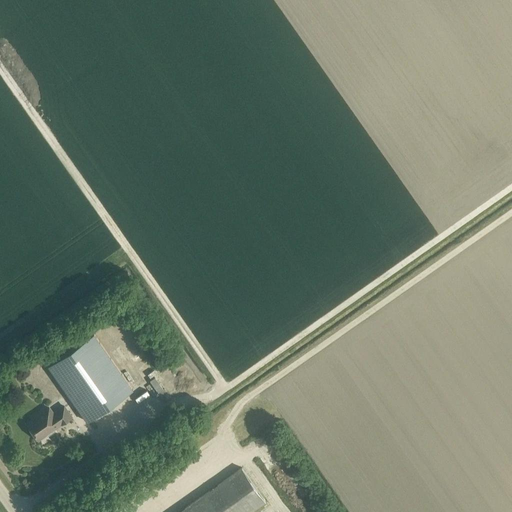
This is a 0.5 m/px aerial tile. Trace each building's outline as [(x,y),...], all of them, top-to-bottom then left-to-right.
[(50,367),(87,420),(131,390),(94,336),(50,367)] [(163,389),(154,377),(149,381),(158,393),(163,389)] [(32,431),(38,439),(45,433),(48,436),(56,430),(54,427),(60,423),(61,424),(71,417),(64,406),(53,414),(49,408),(29,422),(34,430),(32,431)] [(261,453),(277,477),(290,469),(274,445),(261,453)] [(249,511),(265,501),(242,468),(179,511),(249,511)] [(313,502),(308,493),(303,496),(292,475),(283,480),(299,509),(313,502)]
